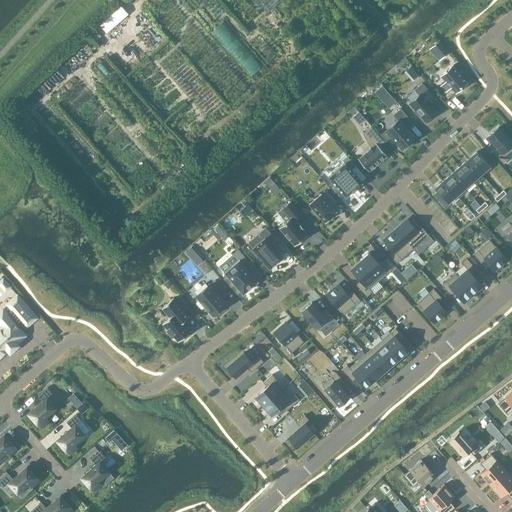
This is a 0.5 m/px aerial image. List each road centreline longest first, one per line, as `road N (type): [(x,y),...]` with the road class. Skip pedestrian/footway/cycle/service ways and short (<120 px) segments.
road 1 (residential): [(493,32),(479,51),(492,80),(486,97),(319,262),(189,362)]
road 2 (residential): [(511,291),(293,482)]
road 3 (residential): [(189,362),(145,391),(82,341),(69,341),(0,404)]
road 4 (residential): [(189,362),(293,482)]
